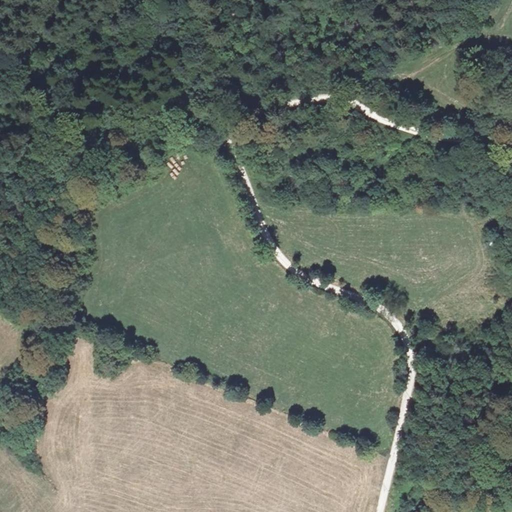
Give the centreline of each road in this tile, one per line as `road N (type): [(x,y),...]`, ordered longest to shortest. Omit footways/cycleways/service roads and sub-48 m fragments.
road 1 (track): [(242,140),(245,170),(279,250),(302,274),(402,323),(414,342),(419,391),(389,511)]
road 2 (track): [(511,121),(479,136),(438,136),(290,98),(269,102),(248,121),(242,140)]
